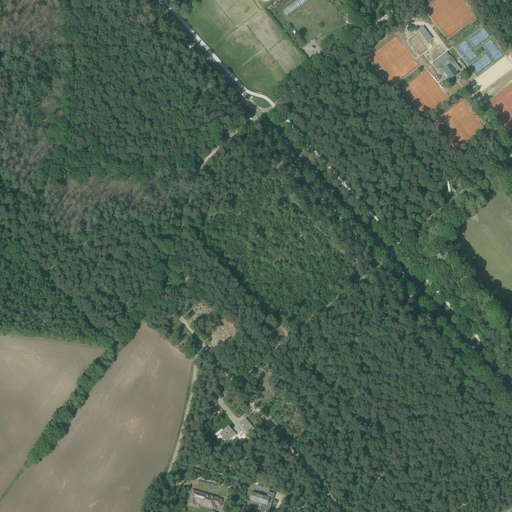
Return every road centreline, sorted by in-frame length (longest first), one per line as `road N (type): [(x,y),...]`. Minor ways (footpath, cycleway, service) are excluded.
road 1 (track): [(342,511),(196,339)]
road 2 (track): [(0,498),(119,339)]
road 3 (unclassified): [(262,114),(406,0)]
road 4 (tertiary): [(511,391),(389,256)]
road 5 (track): [(149,511),(179,447),(196,339)]
road 6 (track): [(119,339),(98,333),(0,225)]
road 7 (tertiary): [(389,256),(277,133)]
road 8 (track): [(300,460),(428,356)]
road 9 (track): [(511,445),(428,356),(456,331)]
road 10 (unclassified): [(499,168),(389,256)]
road 11 (tertiary): [(244,96),(156,0)]
